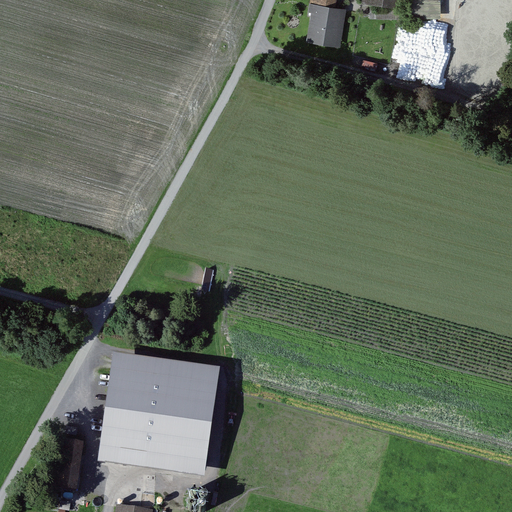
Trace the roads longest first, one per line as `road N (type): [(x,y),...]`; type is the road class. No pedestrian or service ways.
road 1 (unclassified): [(272,0),(255,45),(0,503)]
road 2 (track): [(255,45),(511,118)]
